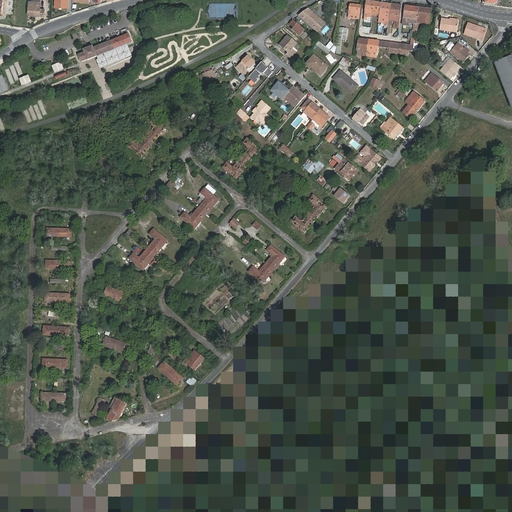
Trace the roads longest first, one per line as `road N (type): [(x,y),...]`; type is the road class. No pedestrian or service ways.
road 1 (residential): [(71,428),(33,420),(36,210),(82,210)]
road 2 (residential): [(396,160),(259,43),(313,0)]
road 3 (residential): [(243,201),(159,305),(229,360)]
road 4 (residential): [(507,16),(503,32),(396,160)]
road 5 (residential): [(79,276),(71,428)]
road 6 (residential): [(312,258),(229,360)]
road 7 (residential): [(396,160),(312,258)]
road 8 (tertiary): [(137,0),(22,39)]
